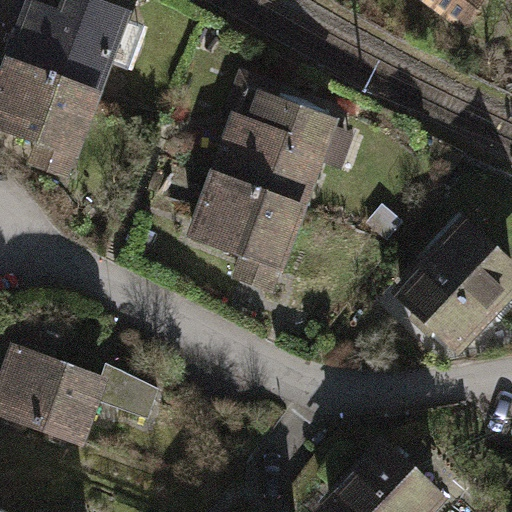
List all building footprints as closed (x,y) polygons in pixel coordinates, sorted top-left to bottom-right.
[(92,0),(34,0),(11,61),(95,93),(126,13),(92,0)] [(421,0),(459,26),(477,0),(421,0)] [(0,129),(71,157),(95,93),(11,61),(0,89),(0,129)] [(229,128),(212,171),(310,207),(326,164),(346,172),(362,127),(282,97),(286,86),(242,70),(224,118),(222,125),(229,128)] [(286,273),(310,207),(212,171),(187,238),(243,258),(235,279),(275,293),(283,271),(286,273)] [(511,254),(471,215),(398,289),(464,353),(511,303),(511,254)] [(27,334),(0,401),(0,409),(77,439),(93,399),(101,379),(45,356),(50,343),(27,334)] [(103,361),(101,379),(93,399),(150,419),(159,389),(103,361)] [(379,447),(328,501),(339,511),(424,511),(436,500),(379,447)]
